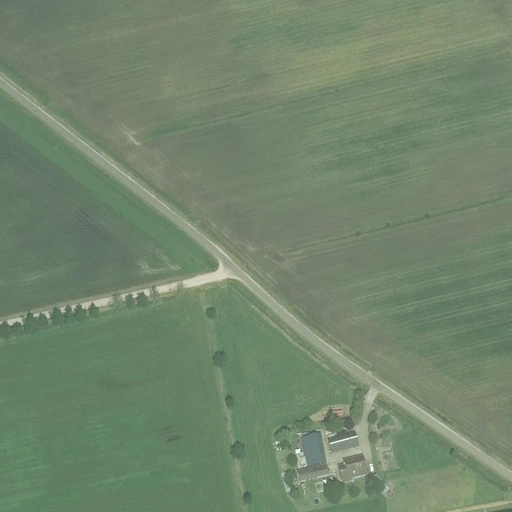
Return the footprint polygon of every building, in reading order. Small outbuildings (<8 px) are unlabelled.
[(331,454),(357,448),(354,434),(328,441),(331,454)] [(320,436),(315,437),(302,440),(303,448),(308,447),(311,467),(325,464),(320,436)] [(362,457),(343,461),(344,466),(338,467),(341,483),(351,480),(350,479),(366,475),(362,457)] [(307,467),(305,460),(298,462),(300,469),(307,467)] [(306,471),(306,470),(296,473),(299,484),(321,478),(318,467),(306,471)] [(376,474),(373,478),(381,485),(384,481),(376,474)] [(386,484),(380,489),(384,494),(390,489),(386,484)]
